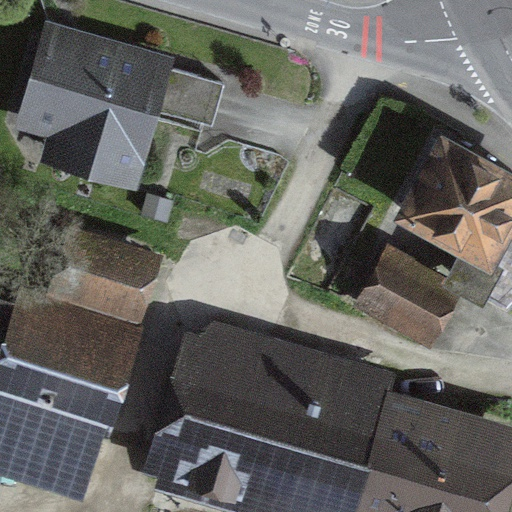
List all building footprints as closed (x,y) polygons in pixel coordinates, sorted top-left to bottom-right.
[(98,46),(91,50),(89,56),(49,44),(27,117),(61,127),(54,153),(129,175),(149,105),(211,123),(223,82),(98,46)] [(511,180),(444,144),(407,212),(472,247),(455,277),(506,304),(511,298),(511,180)] [(149,260),(76,237),(60,285),(133,309),(149,260)] [(451,288),(391,255),(366,300),(427,333),(451,288)] [(124,337),(0,297),(0,456),(77,481),(124,337)] [(481,511),(503,444),(195,355),(160,476),(197,487),(204,462),(376,511),(481,511)]
